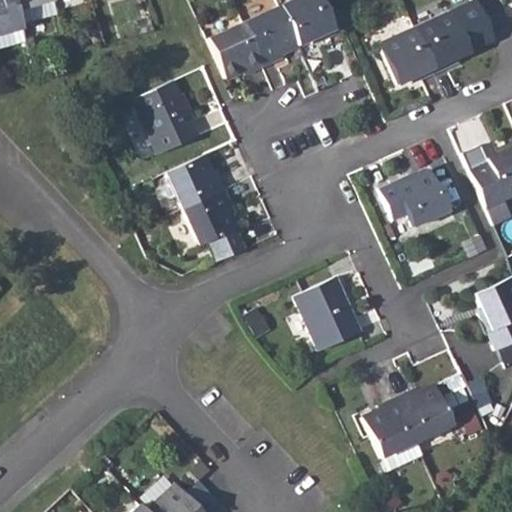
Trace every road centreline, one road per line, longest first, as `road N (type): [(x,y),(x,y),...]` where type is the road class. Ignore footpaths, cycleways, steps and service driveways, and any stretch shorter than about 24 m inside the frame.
road 1 (residential): [(511,86),(306,175),(336,239)]
road 2 (residential): [(161,334),(0,155)]
road 3 (residential): [(342,366),(407,339),(359,230),(336,239)]
road 4 (residential): [(336,239),(191,305),(161,334)]
road 5 (residential): [(272,511),(279,505),(145,369)]
road 6 (residential): [(145,369),(0,500)]
